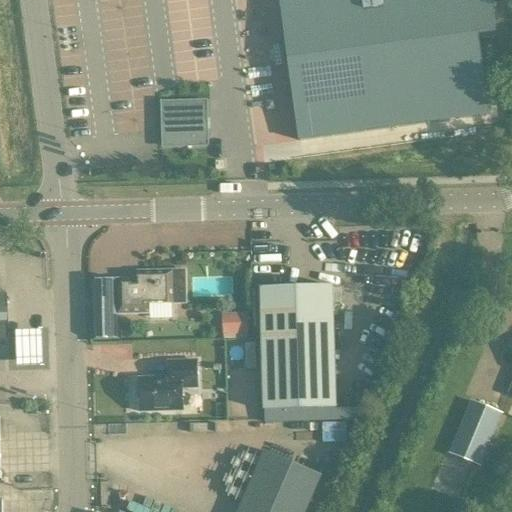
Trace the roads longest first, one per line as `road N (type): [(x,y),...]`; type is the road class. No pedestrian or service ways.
road 1 (unclassified): [(64,214),(511,197)]
road 2 (unclassified): [(73,511),(64,214)]
